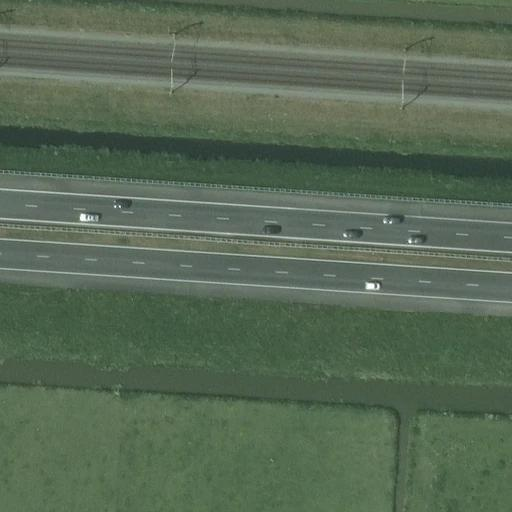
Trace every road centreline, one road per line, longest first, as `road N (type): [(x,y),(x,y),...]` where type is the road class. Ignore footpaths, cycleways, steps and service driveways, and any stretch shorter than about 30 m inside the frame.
road 1 (motorway): [(0,254),(511,288)]
road 2 (motorway): [(511,241),(0,207)]
